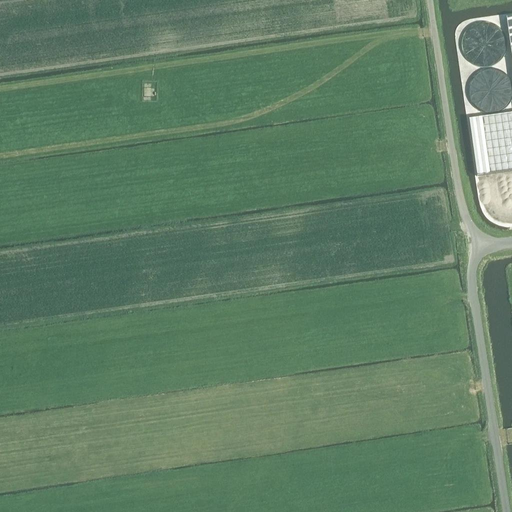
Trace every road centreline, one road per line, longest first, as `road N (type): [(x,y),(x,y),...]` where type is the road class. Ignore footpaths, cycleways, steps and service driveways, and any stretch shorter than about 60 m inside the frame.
road 1 (unclassified): [(506,511),(473,296),(479,250)]
road 2 (unclassified): [(479,250),(459,205),(429,0)]
